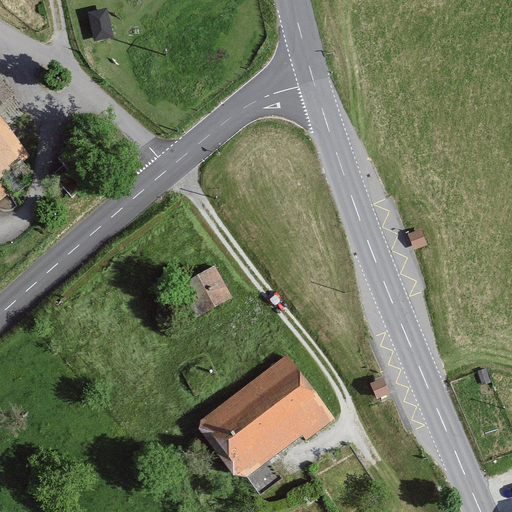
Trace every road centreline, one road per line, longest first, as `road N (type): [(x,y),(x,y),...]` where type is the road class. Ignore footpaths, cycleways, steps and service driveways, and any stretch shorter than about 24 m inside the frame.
road 1 (tertiary): [(313,77),(375,256),(482,511)]
road 2 (residential): [(171,169),(323,356),(363,439)]
road 3 (tertiary): [(171,169),(0,321)]
road 4 (unclassified): [(0,26),(111,105),(171,169)]
road 5 (tertiary): [(313,77),(246,108),(171,169)]
